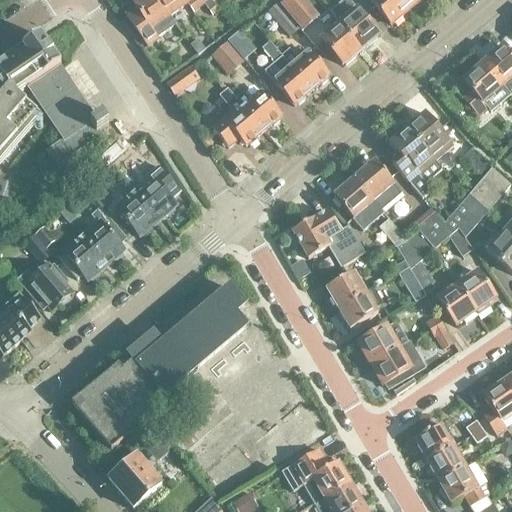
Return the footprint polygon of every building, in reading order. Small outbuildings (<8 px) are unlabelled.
[(169,18),(156,0),(134,0),(130,3),(136,11),(126,18),(148,48),(158,41),(157,39),(174,27),(168,19),(169,18)] [(187,5),(183,0),(156,0),(169,18),(187,5)] [(209,0),(183,0),(187,5),(194,15),(205,7),(208,12),(215,7),(211,1),(209,0)] [(289,0),(282,7),(303,32),(317,19),(300,0),(289,0)] [(398,0),(371,0),(369,2),(391,27),(408,11),(398,0)] [(398,0),(408,11),(421,0),(398,0)] [(269,14),(290,39),(299,31),(278,6),(269,14)] [(232,7),(225,11),(234,25),(241,20),(232,7)] [(340,15),(334,20),(360,52),(379,37),(358,13),(354,8),(343,18),(340,15)] [(360,52),(334,20),(327,26),(333,33),(322,43),(342,67),(360,52)] [(239,33),(228,43),(235,52),(246,42),(239,33)] [(60,67),(40,36),(22,48),(22,49),(0,63),(0,158),(36,116),(17,100),(16,97),(60,67)] [(198,42),(191,47),(198,56),(205,51),(198,42)] [(241,61),(226,44),(211,58),(226,74),(241,61)] [(312,93),(282,58),(269,44),(262,50),(283,75),(273,84),(294,108),(312,93)] [(503,88),(511,98),(511,96),(511,57),(511,58),(503,48),(483,65),(503,88)] [(312,93),(329,78),(308,53),(298,62),(289,52),(282,58),(312,93)] [(503,88),(483,65),(463,82),(472,92),(463,100),(478,119),(488,111),(483,105),(503,88)] [(58,70),(28,91),(52,125),(64,143),(47,154),(72,189),(101,169),(88,150),(103,139),(98,132),(108,125),(102,116),(94,121),(58,70)] [(176,100),(200,82),(190,70),(166,87),(176,100)] [(246,149),(264,134),(243,108),(228,91),(220,97),(235,115),(225,123),(223,120),(212,130),(228,150),(239,141),(246,149)] [(243,108),(264,134),(282,118),(261,93),(243,108)] [(449,96),(443,101),(455,117),(462,112),(449,96)] [(425,115),(407,131),(435,164),(454,148),(425,115)] [(435,164),(407,131),(388,146),(399,159),(391,166),(423,202),(431,195),(417,179),(435,164)] [(117,140),(99,156),(107,165),(126,149),(117,140)] [(462,163),(482,180),(489,172),(469,154),(462,163)] [(374,164),(354,181),(380,212),(400,195),(374,164)] [(489,172),(482,180),(467,198),(484,212),(497,197),(501,199),(509,189),(489,172)] [(137,186),(130,192),(157,223),(175,208),(152,180),(141,190),(137,186)] [(388,221),(380,212),(354,181),(334,198),(353,221),(364,212),(371,220),(374,218),(381,226),(388,221)] [(157,223),(130,192),(122,199),(126,203),(116,212),(139,239),(157,223)] [(471,228),(484,212),(467,198),(442,228),(451,238),(457,233),(463,243),(474,231),(471,228)] [(68,208),(59,216),(68,226),(77,219),(68,208)] [(83,241),(106,268),(124,253),(120,248),(127,242),(100,211),(93,216),(101,225),(83,241)] [(365,257),(354,237),(349,229),(342,233),(325,214),(292,234),(308,261),(328,250),(340,271),(365,257)] [(442,228),(433,217),(415,233),(433,254),(451,238),(442,228)] [(377,229),(395,250),(405,241),(388,221),(381,226),(377,229)] [(55,243),(44,230),(36,237),(46,250),(55,243)] [(364,232),(354,237),(365,257),(375,252),(364,232)] [(403,263),(408,271),(410,274),(421,264),(433,254),(415,233),(405,241),(395,250),(403,263)] [(511,275),(511,239),(504,233),(486,253),(511,275)] [(45,251),(46,250),(36,237),(24,247),(39,266),(50,258),(45,251)] [(106,268),(83,241),(60,260),(79,282),(83,279),(87,284),(106,268)] [(408,271),(403,263),(395,269),(399,276),(408,271)] [(435,285),(421,264),(410,274),(421,294),(435,285)] [(48,269),(34,281),(27,273),(15,283),(41,315),(45,311),(46,312),(49,310),(52,313),(72,297),(48,269)] [(413,299),(421,294),(410,274),(408,271),(399,276),(413,299)] [(457,287),(478,317),(490,309),(488,306),(496,300),(477,273),(457,287)] [(366,295),(366,294),(354,275),(326,291),(338,312),(366,295)] [(466,325),(478,317),(457,287),(437,301),(456,328),(464,323),(466,325)] [(134,434),(137,439),(162,419),(144,398),(155,389),(163,398),(245,329),(234,316),(244,307),(230,290),(161,347),(153,337),(129,357),(133,362),(99,391),(95,386),(71,406),(111,454),(134,434)] [(372,290),(366,294),(366,295),(338,312),(350,332),(378,316),(375,311),(382,307),(372,290)] [(0,358),(1,358),(2,360),(19,345),(31,335),(28,332),(41,321),(20,297),(5,308),(0,314),(0,358)] [(430,331),(441,325),(436,318),(426,324),(430,331)] [(398,351),(402,349),(397,341),(404,336),(397,324),(386,331),(358,347),(370,367),(398,351)] [(453,345),(441,325),(430,331),(436,340),(437,339),(443,351),(453,345)] [(398,351),(370,367),(382,388),(385,386),(386,389),(395,384),(393,381),(410,372),(405,362),(409,361),(402,349),(398,351)] [(511,377),(503,384),(511,397),(511,377)] [(511,414),(511,397),(503,384),(482,398),(492,413),(483,419),(496,438),(507,431),(501,422),(511,414)] [(471,438),(482,430),(476,423),(465,430),(471,438)] [(414,443),(426,464),(452,449),(440,427),(436,430),(434,426),(432,426),(429,426),(427,428),(426,429),(425,432),(427,435),(414,443)] [(488,439),(482,430),(471,438),(476,447),(488,439)] [(511,447),(508,442),(498,450),(505,460),(511,455),(511,447)] [(426,464),(438,485),(465,470),(452,449),(426,464)] [(144,452),(108,482),(133,511),(161,488),(143,467),(151,460),(144,452)] [(314,507),(327,500),(351,485),(338,465),(324,473),(313,456),(281,474),(293,495),(303,489),(314,507)] [(464,498),(470,509),(487,499),(490,497),(483,485),(476,489),(465,470),(438,485),(451,506),(464,498)] [(333,511),(353,511),(363,506),(351,485),(327,500),(333,511)] [(249,495),(232,505),(236,511),(255,511),(259,510),(249,495)] [(219,511),(221,511),(217,507),(210,499),(196,511),(219,511)] [(470,509),(472,511),(486,511),(493,508),(487,499),(470,509)]
